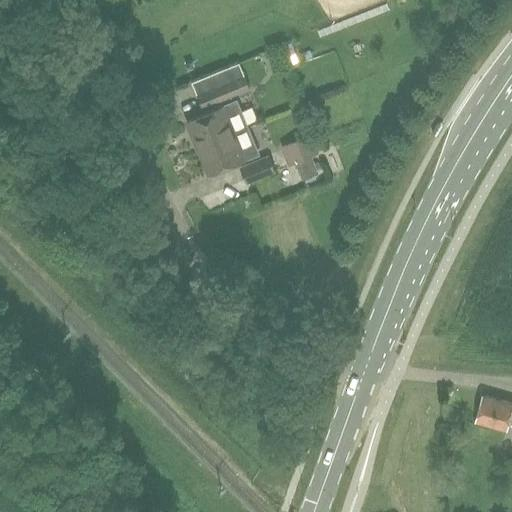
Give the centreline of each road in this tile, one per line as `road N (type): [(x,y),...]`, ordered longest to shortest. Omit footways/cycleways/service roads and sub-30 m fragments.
road 1 (unclassified): [(362,376),(256,336),(215,296),(56,0)]
road 2 (primary): [(511,79),(448,178),(368,361)]
road 3 (primary): [(362,376),(313,511)]
